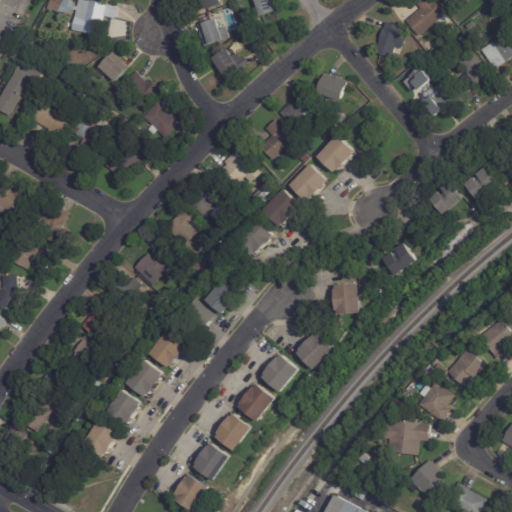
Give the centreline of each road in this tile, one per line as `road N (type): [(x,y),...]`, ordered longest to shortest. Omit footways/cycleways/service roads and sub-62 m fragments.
road 1 (residential): [(360,0),(218,123),(0,390)]
road 2 (residential): [(288,301),(264,311),(202,382),(119,511)]
road 3 (residential): [(430,156),(324,30),(310,0)]
road 4 (residential): [(511,100),(430,156),(370,211)]
road 5 (residential): [(128,227),(0,150)]
road 6 (residential): [(218,123),(163,36),(152,0)]
road 7 (residential): [(511,381),(483,410),(468,441),(483,465),(511,480)]
